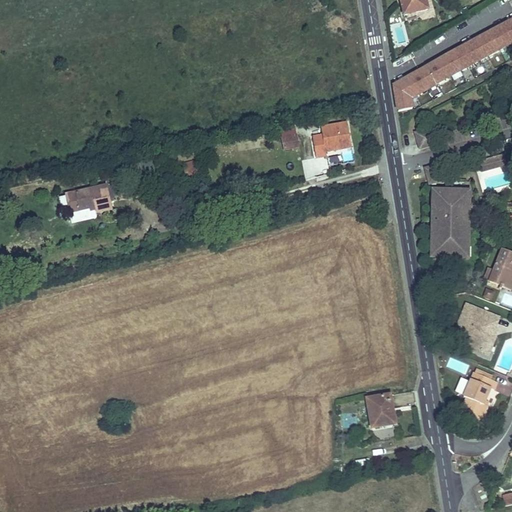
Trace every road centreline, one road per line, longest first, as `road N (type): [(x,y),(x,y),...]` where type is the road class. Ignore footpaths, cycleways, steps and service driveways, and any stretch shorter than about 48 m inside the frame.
road 1 (secondary): [(381,78),(440,447)]
road 2 (residential): [(381,78),(507,9)]
